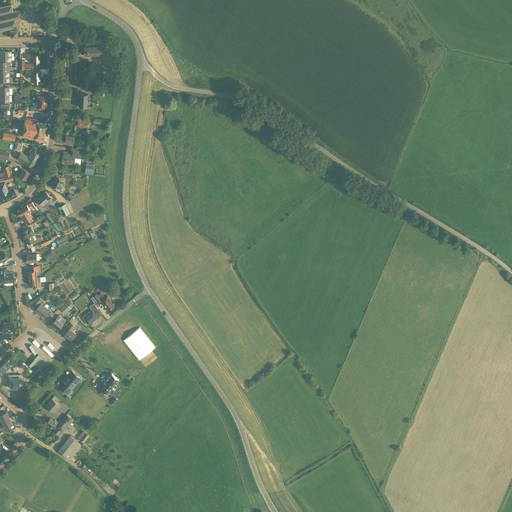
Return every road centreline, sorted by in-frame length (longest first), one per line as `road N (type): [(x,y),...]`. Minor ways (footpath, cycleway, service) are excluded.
road 1 (unclassified): [(140,63),(169,85),(244,99),(511,275)]
road 2 (tertiary): [(271,511),(229,409),(148,288)]
road 3 (tertiary): [(148,288),(125,200),(140,63)]
road 4 (tertiary): [(3,207),(27,193),(45,161),(54,117),(51,42)]
road 5 (residential): [(148,288),(72,351),(36,322)]
road 6 (residential): [(36,322),(22,309),(3,207)]
